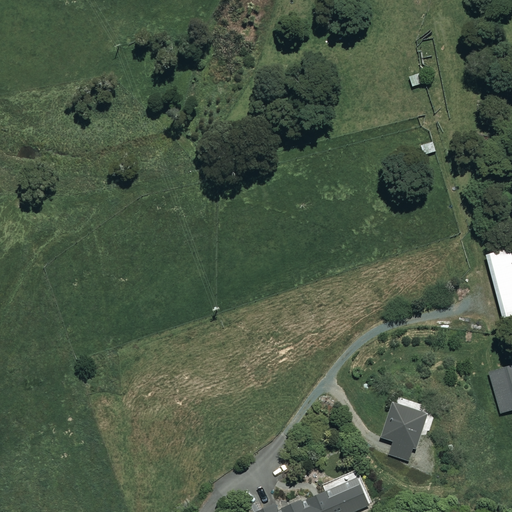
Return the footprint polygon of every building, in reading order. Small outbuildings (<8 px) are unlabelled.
[(424,82),(420,72),(408,77),(412,87),(424,82)] [(435,151),(432,141),(420,145),(424,155),(435,151)] [(511,258),(509,247),(485,254),(497,299),(503,322),(511,319),(511,258)] [(511,407),(511,368),(499,372),(509,409),(511,407)] [(427,414),(393,402),(381,436),(393,441),(391,449),(389,455),(408,461),(413,448),(415,449),(427,414)] [(354,511),(345,485),(280,509),(278,503),(268,507),(255,511),(354,511)]
